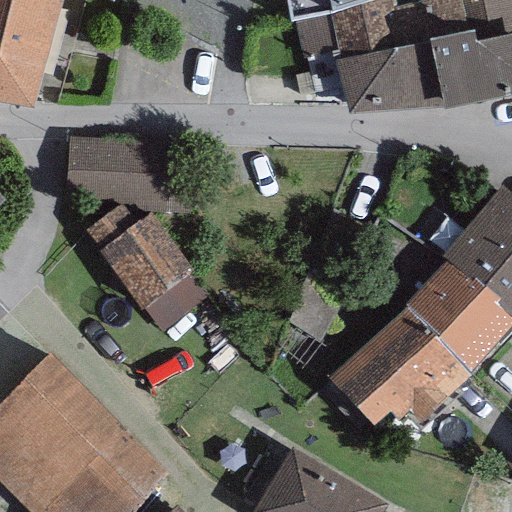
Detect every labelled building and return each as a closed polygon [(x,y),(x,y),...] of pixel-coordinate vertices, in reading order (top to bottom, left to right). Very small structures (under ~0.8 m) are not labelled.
[(0,0),(0,96),(34,105),(61,0),(0,0)] [(272,0),(277,34),(333,23),(397,0),(272,0)] [(397,0),(333,23),(335,56),(425,36),(417,0),(397,0)] [(511,0),(421,0),(441,85),(435,86),(439,103),(511,87),(511,0)] [(425,36),(335,56),(348,112),(439,103),(435,86),(425,36)] [(192,140),(70,136),(66,203),(109,206),(150,209),(192,212),(192,140)] [(511,190),(502,182),(441,253),(447,258),(471,278),(474,274),(498,295),(494,299),(511,314),(511,190)] [(191,266),(150,209),(109,206),(88,228),(142,305),(191,266)] [(471,366),(511,319),(511,314),(494,299),(498,295),(474,274),(471,278),(447,258),(405,300),(471,366)] [(207,293),(191,266),(142,305),(163,330),(207,293)] [(420,416),(469,372),(406,304),(330,375),(371,421),(389,405),(398,415),(410,405),(420,416)] [(129,511),(169,470),(49,348),(0,400),(0,478),(35,511),(129,511)] [(253,511),(378,511),(385,502),(291,446),(253,511)] [(187,511),(176,500),(164,511),(187,511)]
